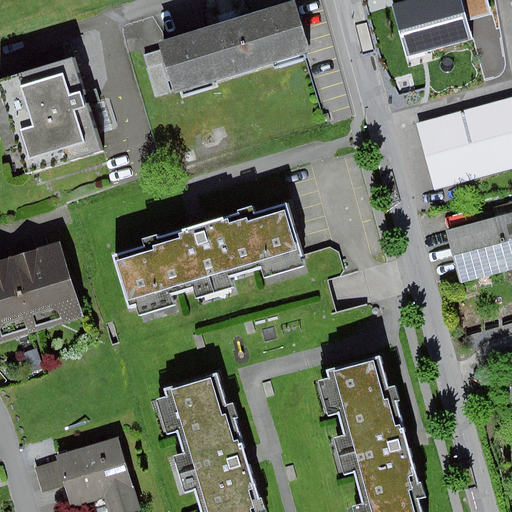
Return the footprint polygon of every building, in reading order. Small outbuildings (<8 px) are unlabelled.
[(407,0),(391,4),(406,58),(473,41),(467,21),(492,16),(487,0),(407,0)] [(310,4),(173,43),(188,95),(325,56),(310,4)] [(92,61),(14,82),(41,176),(119,154),(92,61)] [(511,101),(420,128),(439,194),(511,173),(511,101)] [(322,204),(136,254),(153,316),(338,266),(322,204)] [(511,214),(456,229),(471,285),(511,274),(511,214)] [(81,242),(0,268),(0,332),(4,344),(104,311),(81,242)] [(423,511),(387,366),(317,383),(348,511),(423,511)] [(282,511),(244,380),(184,397),(216,511),(282,511)] [(148,511),(130,442),(73,457),(86,505),(116,497),(119,511),(148,511)]
